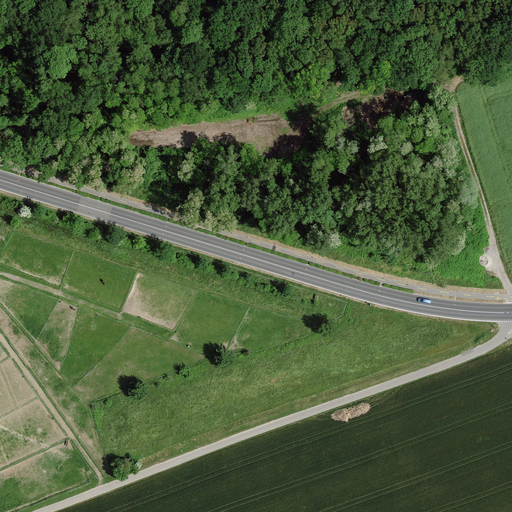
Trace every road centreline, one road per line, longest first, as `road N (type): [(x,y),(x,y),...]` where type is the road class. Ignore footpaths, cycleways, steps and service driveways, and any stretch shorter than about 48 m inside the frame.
road 1 (secondary): [(0,179),(393,299),(511,312)]
road 2 (unclassified): [(42,511),(479,351),(511,329)]
road 3 (track): [(511,295),(448,91),(463,72),(511,62)]
